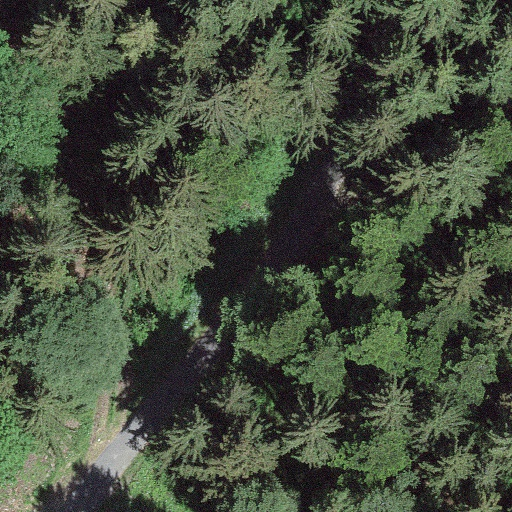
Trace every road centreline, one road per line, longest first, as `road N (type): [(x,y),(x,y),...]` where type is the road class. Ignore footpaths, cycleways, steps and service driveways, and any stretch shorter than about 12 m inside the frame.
road 1 (track): [(125,420),(54,141),(0,6)]
road 2 (track): [(277,240),(511,103)]
